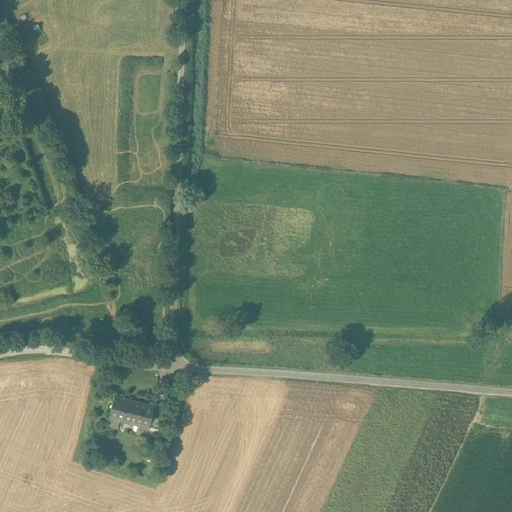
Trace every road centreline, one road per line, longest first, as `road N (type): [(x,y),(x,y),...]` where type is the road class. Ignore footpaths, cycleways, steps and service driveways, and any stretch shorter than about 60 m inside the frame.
road 1 (unclassified): [(511,393),(49,349),(0,355)]
road 2 (track): [(172,364),(183,0)]
